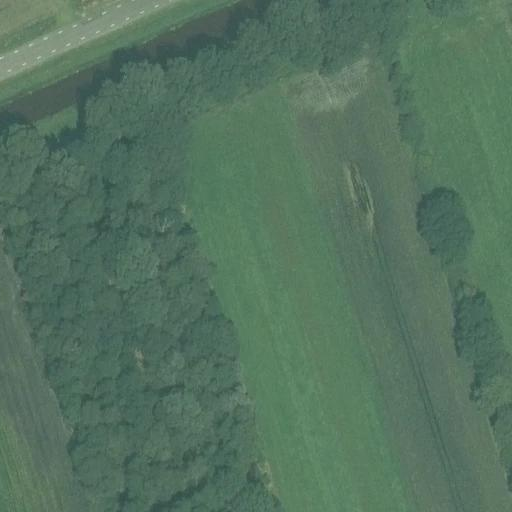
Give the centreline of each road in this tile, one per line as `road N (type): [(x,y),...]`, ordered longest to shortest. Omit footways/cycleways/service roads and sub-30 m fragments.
road 1 (unclassified): [(0,172),(394,0)]
road 2 (unclassified): [(0,69),(155,0)]
